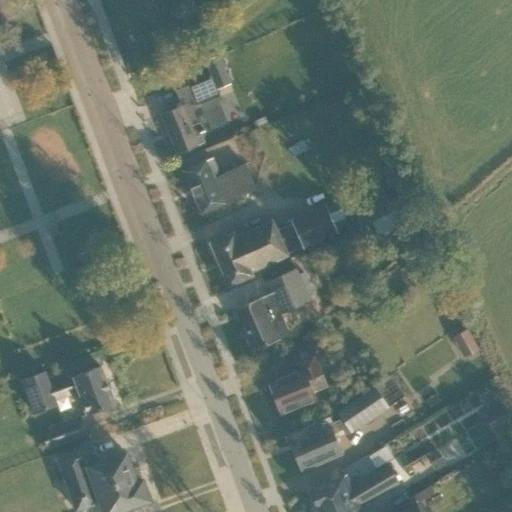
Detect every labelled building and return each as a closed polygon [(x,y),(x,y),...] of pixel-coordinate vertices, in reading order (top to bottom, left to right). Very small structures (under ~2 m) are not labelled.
[(209,71),(221,67),(217,54),(204,59),(209,71)] [(211,75),(178,88),(185,103),(160,113),(176,152),(203,141),(200,133),(210,129),(199,103),(220,95),(217,89),(211,75)] [(0,232),(30,222),(17,180),(29,176),(14,127),(0,131),(0,232)] [(244,164),(220,175),(212,157),(183,170),(201,212),(224,202),(223,201),(254,188),(244,164)] [(360,226),(391,213),(391,212),(385,199),(383,194),(352,208),(360,226)] [(385,199),(391,212),(404,206),(400,194),(385,199)] [(293,224),(276,229),(272,220),(235,236),(234,232),(209,242),(228,285),(252,275),(251,271),(287,255),(286,253),(302,246),(304,248),(338,233),(325,204),(291,219),(293,224)] [(397,227),(399,232),(416,224),(409,204),(404,206),(391,212),(391,213),(397,227)] [(378,235),(397,227),(391,213),(372,222),(378,235)] [(235,308),(252,349),(289,334),(280,313),(310,300),(296,268),(265,281),(270,293),(235,308)] [(362,320),(380,311),(372,296),(354,306),(362,320)] [(473,338),(468,328),(452,336),(458,347),(473,338)] [(322,374),(313,353),(315,352),(311,342),(291,350),(296,361),(295,361),(298,369),(267,381),(280,413),(316,399),(313,391),(327,386),(322,374)] [(78,391),(87,414),(114,404),(100,365),(71,376),(71,374),(49,382),(45,370),(22,379),(34,412),(57,404),(55,400),(78,391)] [(335,437),(350,431),(351,432),(388,407),(374,386),(337,411),(341,418),(329,424),(328,423),(288,441),(301,471),(341,453),(335,437)] [(487,406),(491,413),(503,406),(496,395),(489,399),(487,406)] [(496,437),(506,432),(499,417),(489,422),(496,437)] [(83,435),(78,420),(42,434),(47,449),(83,435)] [(89,465),(82,447),(56,456),(76,510),(100,501),(104,511),(115,511),(150,500),(142,479),(137,481),(126,452),(89,465)] [(425,458),(431,469),(444,462),(438,451),(425,458)] [(318,511),(355,495),(394,474),(389,465),(366,479),(364,476),(350,485),(346,475),(309,490),(318,511)] [(355,495),(318,511),(361,511),(359,506),(399,482),(394,474),(355,495)] [(419,511),(415,501),(387,511),(419,511)]
